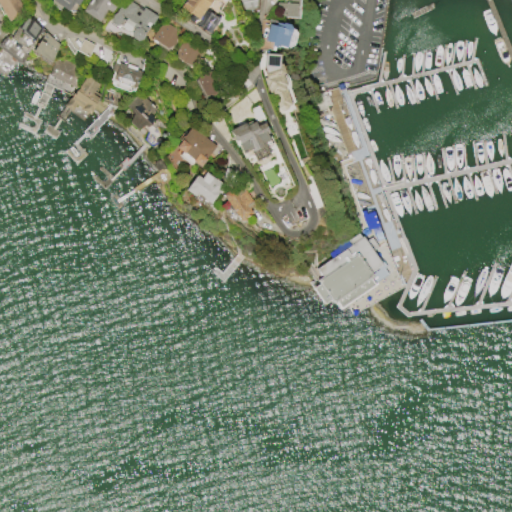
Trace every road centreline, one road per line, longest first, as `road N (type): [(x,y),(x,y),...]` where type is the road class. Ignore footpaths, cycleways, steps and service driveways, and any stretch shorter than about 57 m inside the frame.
road 1 (residential): [(27,0),(67,32),(180,79),(268,210),(288,209),(298,185)]
road 2 (residential): [(298,185),(255,76),(137,0)]
